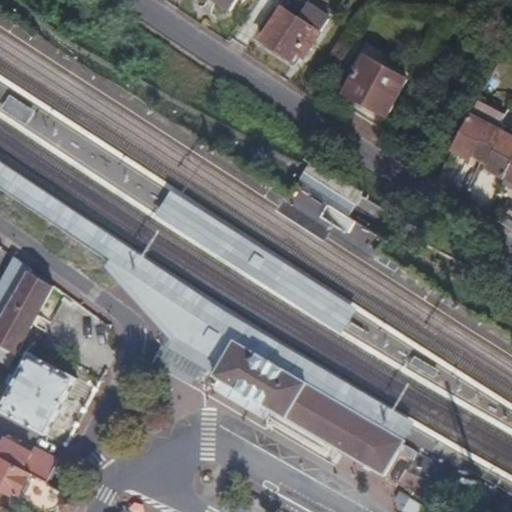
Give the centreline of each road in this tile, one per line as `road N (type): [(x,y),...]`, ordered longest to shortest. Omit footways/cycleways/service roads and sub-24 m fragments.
road 1 (residential): [(134,0),(511,248)]
road 2 (residential): [(0,229),(115,310),(131,330),(134,353),(90,451),(118,473)]
road 3 (residential): [(339,511),(215,445),(186,445)]
